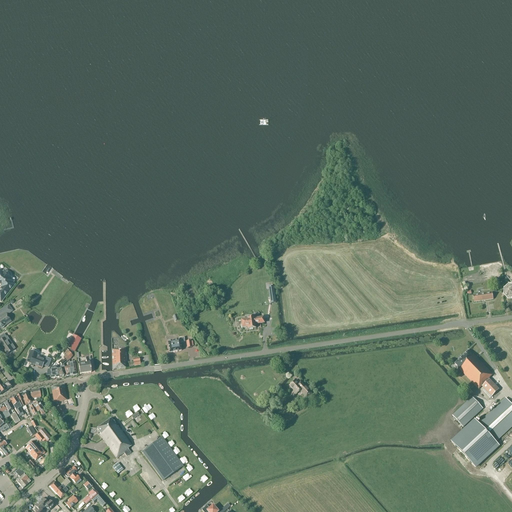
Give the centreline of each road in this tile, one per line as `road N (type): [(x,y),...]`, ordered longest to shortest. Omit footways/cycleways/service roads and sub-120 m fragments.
road 1 (tertiary): [(83,383),(511,316)]
road 2 (unknown): [(85,395),(101,398),(162,485)]
